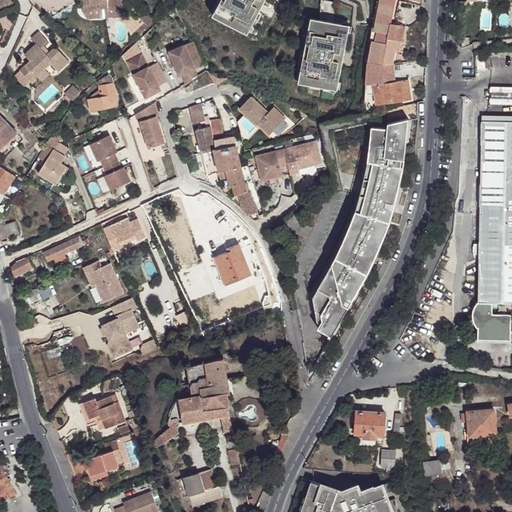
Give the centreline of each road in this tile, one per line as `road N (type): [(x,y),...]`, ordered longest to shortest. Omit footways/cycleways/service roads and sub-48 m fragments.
road 1 (residential): [(334,389),(390,294),(423,211),(440,0)]
road 2 (residential): [(3,304),(67,511)]
road 3 (residential): [(511,376),(420,372),(334,389)]
road 4 (unknown): [(291,342),(310,328),(320,249),(345,195)]
road 5 (residential): [(275,511),(334,389)]
